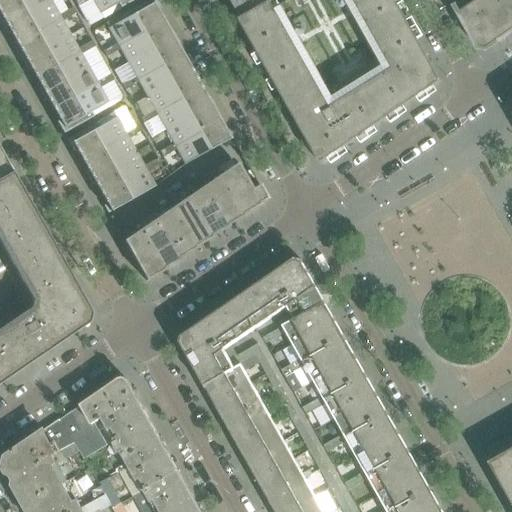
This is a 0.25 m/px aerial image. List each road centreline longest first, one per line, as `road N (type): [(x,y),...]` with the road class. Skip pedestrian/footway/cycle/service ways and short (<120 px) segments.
road 1 (residential): [(305,213),(469,511)]
road 2 (residential): [(0,90),(134,331)]
road 3 (residential): [(305,213),(183,0)]
road 4 (residential): [(134,331),(305,213)]
road 5 (residential): [(236,511),(134,331)]
road 6 (residential): [(305,213),(469,97)]
road 7 (residential): [(0,421),(134,331)]
